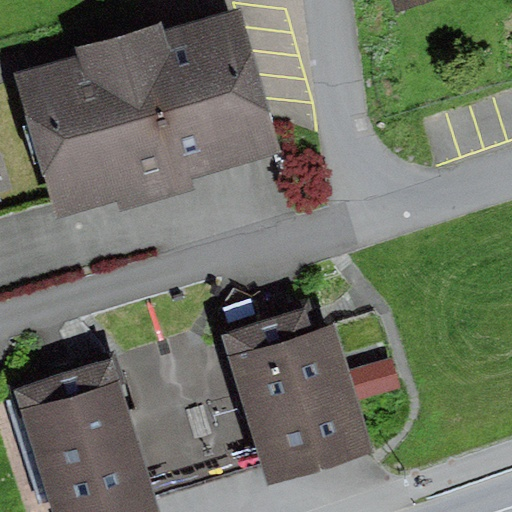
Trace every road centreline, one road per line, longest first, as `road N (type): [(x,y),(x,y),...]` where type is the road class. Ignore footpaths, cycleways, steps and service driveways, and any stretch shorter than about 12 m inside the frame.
road 1 (residential): [(391,215),(0,319)]
road 2 (residential): [(391,215),(353,162),(343,130),(330,0)]
road 3 (residential): [(511,175),(391,215)]
